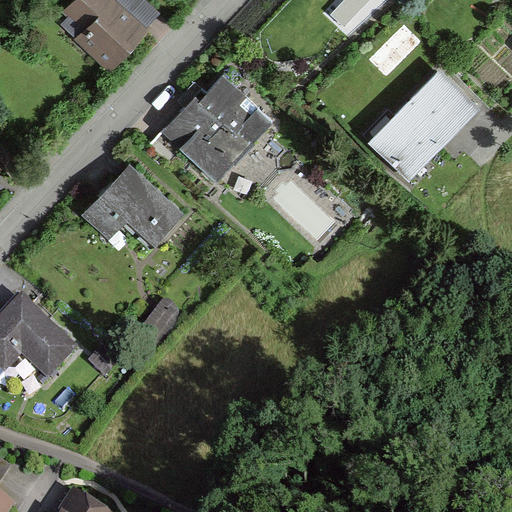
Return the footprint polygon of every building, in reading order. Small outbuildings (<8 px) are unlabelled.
[(78,37),(108,65),(143,29),(126,13),(138,0),(81,0),(69,13),(86,28),(78,37)] [(338,18),(350,29),(364,14),(352,3),(338,18)] [(436,142),(440,146),(476,109),(454,86),(452,88),(435,72),(390,118),(393,121),(374,141),(406,173),(436,142)] [(199,88),(160,131),(214,181),(270,122),(255,108),(252,111),(251,109),(251,105),(249,102),(246,101),(242,102),(241,100),(244,97),(220,75),(204,93),(199,88)] [(127,166),(83,213),(101,230),(115,215),(120,220),(118,223),(148,251),(150,248),(148,246),(178,214),(127,166)] [(8,311),(0,319),(0,368),(4,372),(20,354),(46,378),(73,349),(23,302),(11,314),(8,311)] [(113,362),(100,350),(89,361),(102,373),(113,362)] [(98,511),(73,496),(62,511),(98,511)]
